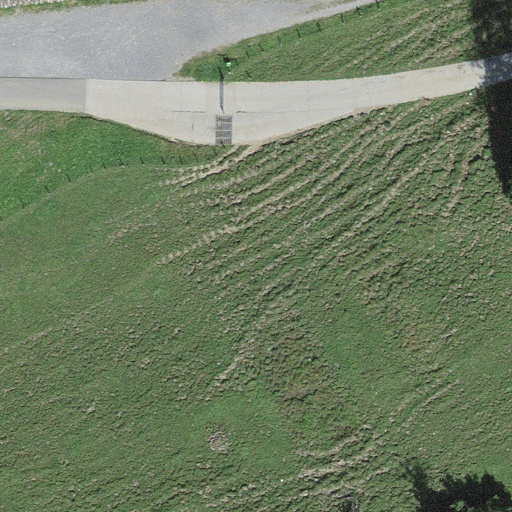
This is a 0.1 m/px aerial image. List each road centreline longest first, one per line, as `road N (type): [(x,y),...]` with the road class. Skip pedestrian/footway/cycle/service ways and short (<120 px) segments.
road 1 (unclassified): [(0,95),(227,113),(511,52)]
road 2 (track): [(73,95),(92,57),(349,0)]
